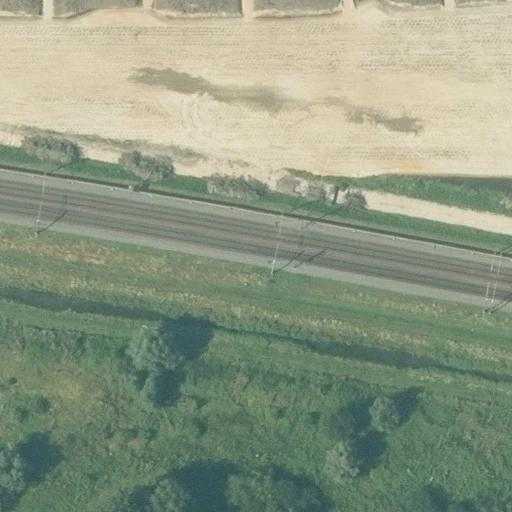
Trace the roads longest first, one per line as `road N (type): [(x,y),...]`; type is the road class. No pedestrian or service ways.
road 1 (track): [(0,139),(511,230)]
road 2 (track): [(511,351),(0,262)]
